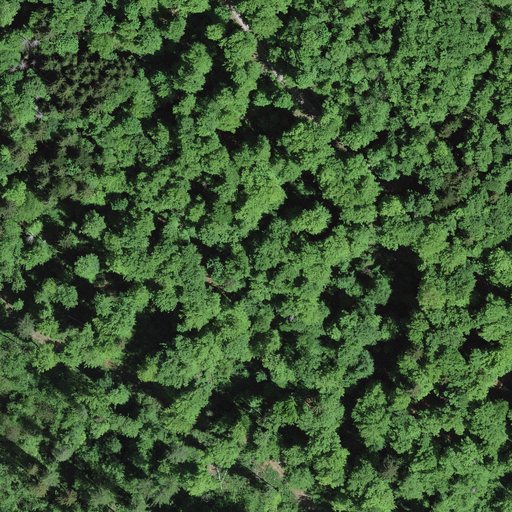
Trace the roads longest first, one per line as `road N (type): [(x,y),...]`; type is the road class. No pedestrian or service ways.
road 1 (track): [(511,316),(446,235),(285,83),(232,0)]
road 2 (track): [(321,511),(239,432),(181,413),(127,370),(20,326),(0,294)]
